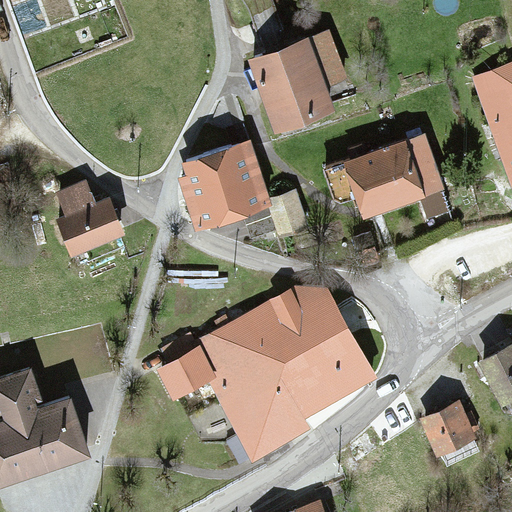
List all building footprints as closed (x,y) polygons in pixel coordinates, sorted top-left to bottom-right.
[(325,32),(244,57),(266,124),(322,106),(316,86),(339,78),(325,32)] [(511,66),(470,83),(511,188),(511,66)] [(417,135),(339,162),(356,212),(434,186),(417,135)] [(177,169),(192,216),(252,198),(237,150),(177,169)] [(51,220),(62,251),(117,231),(105,200),(92,205),(85,186),(57,196),(64,215),(51,220)] [(202,376),(246,454),(341,399),(365,379),(364,361),(339,345),(339,337),(339,317),(332,303),(317,288),(289,291),(153,369),(171,395),(202,376)] [(511,358),(505,345),(476,361),(497,402),(511,393),(511,358)] [(0,423),(0,466),(4,480),(92,452),(75,400),(48,408),(37,373),(0,384),(0,395),(8,421),(0,423)] [(457,402),(422,417),(437,453),(472,438),(457,402)] [(318,511),(314,503),(291,511),(318,511)]
